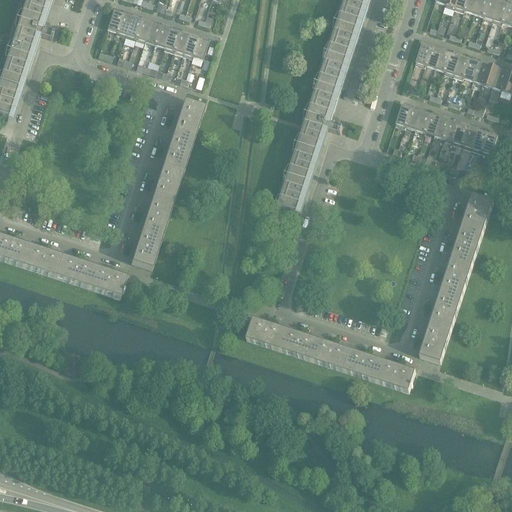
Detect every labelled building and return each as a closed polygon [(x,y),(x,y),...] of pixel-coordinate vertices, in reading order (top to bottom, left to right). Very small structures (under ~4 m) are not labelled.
[(40,20),(47,0),(25,0),(0,80),(0,118),(8,121),(35,37),(51,42),(53,36),(47,34),(49,30),(47,29),(46,27),(46,25),(42,24),(43,21),(40,20)] [(329,115),(366,0),(345,0),(278,209),(297,215),(324,132),(340,137),(342,131),(336,129),(337,124),(336,124),(335,121),(335,120),(331,119),(332,116),(329,115)] [(454,10),(457,0),(446,0),(445,7),(454,10)] [(464,13),(468,0),(457,0),(454,10),(464,13)] [(473,16),(478,0),(468,0),(464,13),(473,16)] [(483,20),(489,0),(487,0),(478,0),(473,16),(483,20)] [(492,23),(499,4),(489,0),(483,20),(492,23)] [(502,26),(508,7),(499,4),(492,23),(502,26)] [(511,29),(511,27),(511,7),(508,7),(502,26),(511,29)] [(116,35),(123,16),(113,13),(107,32),(116,35)] [(126,38),(132,19),(123,16),(116,35),(126,38)] [(135,41),(142,22),(132,19),(126,38),(135,41)] [(145,44),(151,25),(142,22),(135,41),(145,44)] [(154,47),(160,28),(151,25),(145,44),(154,47)] [(164,50),(170,31),(160,28),(154,47),(164,50)] [(174,54),(180,34),(170,31),(164,50),(164,51),(164,53),(173,56),(174,54)] [(183,57),(189,37),(180,34),(174,54),(183,57)] [(192,60),(198,40),(189,37),(183,57),(192,60)] [(202,63),(209,44),(198,40),(192,60),(202,63)] [(425,68),(432,49),(422,46),(416,65),(425,68)] [(435,71),(441,52),(432,49),(425,68),(435,71)] [(444,74),(451,55),(441,52),(435,71),(444,74)] [(454,78),(460,58),(451,55),(444,74),(454,78)] [(464,81),(470,61),(460,58),(454,78),(464,81)] [(473,84),(479,65),(470,61),(464,81),(473,84)] [(483,87),(489,68),(479,65),(473,84),(481,86),(480,89),(482,89),(483,87)] [(492,90),(499,71),(489,68),(483,87),(492,90)] [(501,96),(508,74),(499,71),(492,90),(500,93),(499,95),(501,96)] [(511,96),(511,94),(511,75),(508,74),(501,96),(502,96),(503,94),(511,96)] [(133,259),(131,266),(152,273),(203,114),(204,111),(198,109),(199,108),(196,107),(196,109),(183,105),(181,111),(175,131),(171,142),(165,162),(160,176),(154,195),(150,207),(143,228),(140,239),(133,259)] [(405,129),(412,110),(402,107),(396,126),(405,129)] [(474,112),(473,116),(479,118),(483,119),(485,111),(476,107),(474,112)] [(415,132),(421,113),(412,110),(405,129),(415,132)] [(425,135),(431,116),(421,113),(415,132),(425,135)] [(434,139),(440,119),(431,116),(425,135),(434,139)] [(444,142),(450,123),(440,119),(434,139),(444,142)] [(453,145),(460,126),(450,123),(444,142),(445,142),(444,144),(451,146),(451,144),(453,145)] [(463,148),(469,129),(460,126),(453,145),(452,147),(462,150),(462,148),(463,148)] [(472,151),(479,132),(469,129),(463,148),(472,151)] [(482,154),(488,135),(479,132),(472,151),(471,153),(481,157),(482,154)] [(492,157),(498,138),(488,135),(482,154),(492,157)] [(440,367),(493,205),(488,204),(488,202),(486,201),(485,203),(472,199),(420,360),(440,367)] [(126,281),(0,240),(0,262),(119,301),(121,296),(123,297),(124,294),(122,294),(126,281)] [(415,375),(270,328),(253,323),(247,343),(408,396),(410,390),(412,391),(413,388),(411,388),(411,386),(415,375)]
